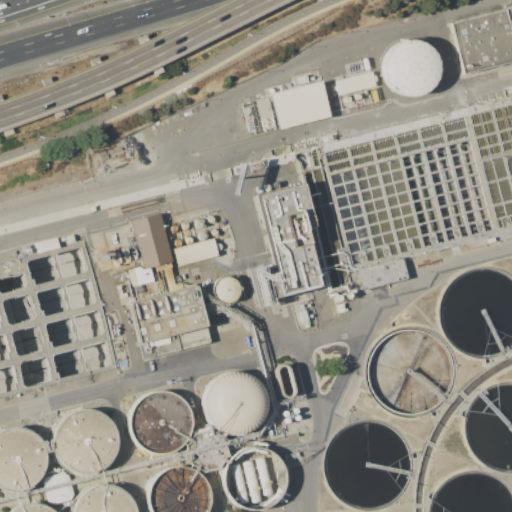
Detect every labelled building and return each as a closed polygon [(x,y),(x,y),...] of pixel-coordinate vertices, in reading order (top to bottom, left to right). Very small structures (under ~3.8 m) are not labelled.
[(511,6),(511,61),(463,74),(450,23),(511,6)] [(384,81),(382,77),(381,73),(380,69),(380,65),(381,61),(382,57),(384,53),(386,50),(389,46),(392,44),(396,42),(399,41),(403,40),(408,39),(412,40),(416,41),(420,42),(423,44),(427,47),(430,50),(432,54),(434,57),(435,61),(435,65),(435,69),(435,73),(434,77),(432,81),(429,85),(427,88),(423,90),(420,92),(415,94),(411,95),(407,95),(403,95),(399,94),(395,92),(391,90),(389,87),(386,85),(384,81)] [(335,81),(371,71),(374,85),(338,95),(335,81)] [(320,81),(329,117),(276,130),(267,95),(320,81)] [(264,274),(275,272),(255,195),(302,183),(313,226),(305,228),(320,286),(270,299),(271,303),(260,306),(253,308),(243,269),(250,267),(261,264),(264,274)] [(159,213),(171,261),(141,269),(129,221),(159,213)] [(64,235),(70,233),(72,240),(66,242),(64,235)] [(32,242),(53,236),(56,246),(35,252),(32,242)] [(177,266),(172,249),(212,238),(217,255),(177,266)] [(401,257),(407,278),(360,291),(355,269),(401,257)] [(126,270),(138,267),(139,270),(149,268),(152,281),(130,286),(126,270)] [(210,286),(212,283),(214,279),(218,277),(222,276),(226,276),(230,278),(233,281),(235,285),(236,289),(235,293),(232,297),(229,299),(225,301),(221,301),(217,300),(214,297),(212,294),(210,290),(210,286)] [(195,285),(209,342),(141,360),(127,303),(195,285)] [(280,364),(282,365),(284,366),(285,367),(286,369),(291,388),(291,390),(291,392),(290,394),(288,396),(286,397),(283,397),(281,396),(279,394),(278,392),(273,371),(273,369),(274,367),(276,366),(278,365),(280,364)] [(216,432),(210,428),(204,421),(201,414),(199,406),(199,398),(202,390),(206,383),(212,377),(219,373),(226,371),(235,370),(243,372),(250,376),(256,381),(260,387),(263,394),(265,402),(264,409),(262,417),(258,423),(253,429),(246,433),(239,435),(231,436),(224,435),(216,432)] [(141,452),(135,447),(129,441),(126,434),(124,426),(124,417),(127,410),(131,403),(137,397),(144,393),(152,390),(160,390),(168,392),(175,395),(181,400),(185,407),(188,414),(190,421),(189,429),(187,436),(183,443),(178,448),(171,452),(164,455),(156,456),(149,455),(141,452)] [(64,467),(58,462),(54,455),(51,448),(50,441),(51,433),(54,426),(59,419),(64,414),(71,411),(79,409),(87,410),(94,412),(101,415),(106,421),(111,427),(113,434),(114,442),(113,449),(110,456),(105,463),(100,467),(93,471),(85,473),(78,473),(70,471),(64,467)] [(0,429),(2,428),(9,427),(17,427),(24,429),(31,433),(37,438),(41,445),(43,452),(44,459),(43,467),(40,474),(35,480),(30,485),(23,488),(15,490),(8,490),(0,488),(0,429)] [(193,433),(208,430),(223,439),(227,453),(218,468),(203,471),(187,462),(184,449),(193,433)] [(234,504),(229,499),(224,493),(222,486),(221,478),(222,470),(225,463),(229,457),(235,452),(242,448),(250,447),(257,447),(265,449),(272,453),(277,458),(281,465),(284,472),(284,479),(283,487),(281,494),(276,500),(270,505),(263,508),(256,510),(248,510),(241,508),(234,504)] [(149,511),(147,505),(146,497),(147,489),(150,482),(154,476),(160,471),(167,467),(175,466),(182,466),(190,468),(197,472),(202,477),(206,484),(209,491),(209,498),(208,506),(205,511),(149,511)] [(71,511),(72,508),(75,501),(80,495),(86,490),(92,487),(100,485),(108,485),(115,487),(122,491),(127,496),(132,503),(134,510),(134,511),(71,511)] [(8,511),(13,508),(20,504),(27,503),(35,503),(43,505),(49,509),(52,511),(8,511)]
